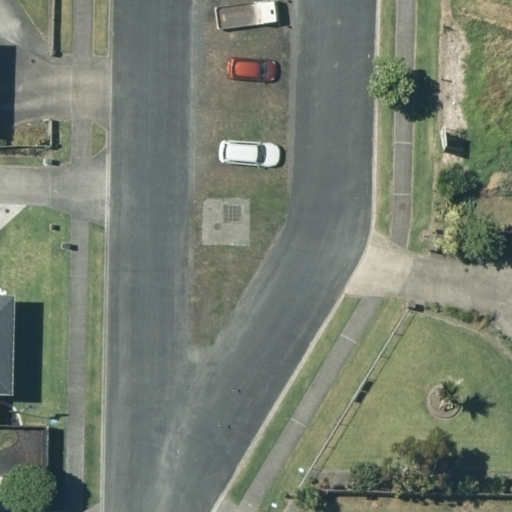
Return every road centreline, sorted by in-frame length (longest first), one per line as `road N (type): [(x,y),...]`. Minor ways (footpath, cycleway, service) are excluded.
road 1 (residential): [(157,506),(154,0)]
road 2 (residential): [(328,257),(157,506)]
road 3 (residential): [(339,0),(328,257)]
